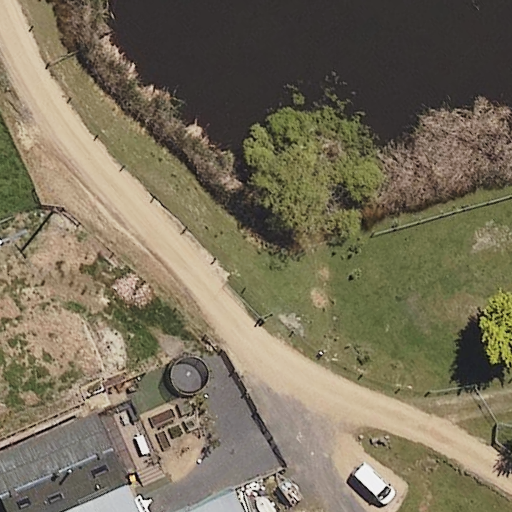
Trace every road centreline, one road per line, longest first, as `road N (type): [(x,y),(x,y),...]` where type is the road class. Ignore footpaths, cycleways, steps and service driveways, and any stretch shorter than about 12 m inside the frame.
road 1 (track): [(511,472),(241,323),(105,191),(23,63),(0,0)]
road 2 (track): [(0,294),(43,276),(108,285),(173,336),(346,511)]
road 3 (track): [(279,444),(511,388)]
